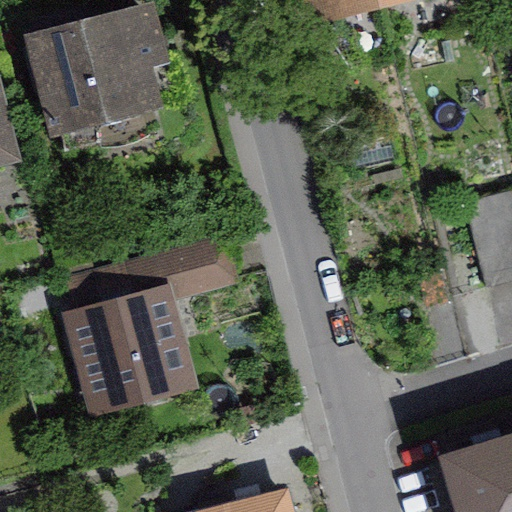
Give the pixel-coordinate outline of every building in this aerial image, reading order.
[(376,0),(293,0),(305,45),(383,25),(376,0)] [(458,0),(376,0),(383,25),(460,6),(458,0)] [(152,10),(22,46),(50,145),(180,109),(152,10)] [(0,98),(0,172),(18,168),(0,98)] [(511,186),(471,197),(492,280),(511,275),(511,186)] [(170,294),(63,325),(91,425),(198,395),(170,294)] [(511,511),(511,446),(437,469),(449,511),(511,511)] [(289,511),(286,498),(232,511),(289,511)]
